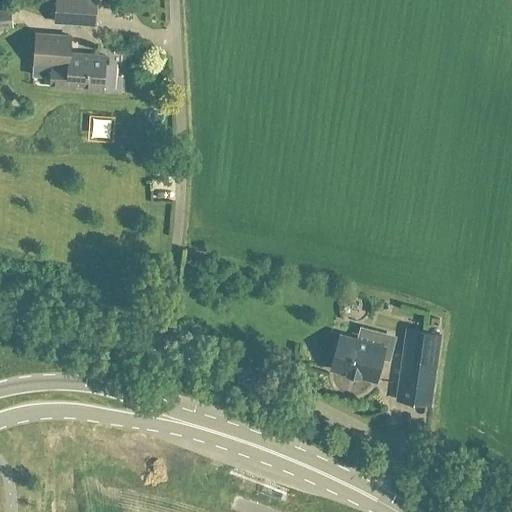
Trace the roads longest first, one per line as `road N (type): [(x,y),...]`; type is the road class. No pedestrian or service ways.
road 1 (unclassified): [(499,511),(272,388),(159,350)]
road 2 (unclassified): [(159,350),(182,207),(178,0)]
road 3 (unclassified): [(210,430),(82,383),(0,389)]
road 4 (unclassified): [(0,421),(57,410),(210,430)]
road 5 (unclassified): [(397,511),(210,430)]
road 6 (unclassified): [(159,350),(0,312)]
